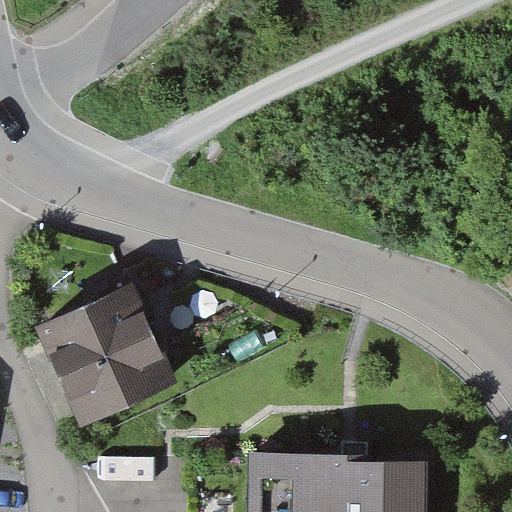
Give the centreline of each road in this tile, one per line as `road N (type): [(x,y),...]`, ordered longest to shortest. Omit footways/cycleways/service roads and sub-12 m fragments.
road 1 (residential): [(0,122),(28,158),(199,226),(432,299),(474,321),(511,358)]
road 2 (track): [(120,197),(144,152),(473,0)]
